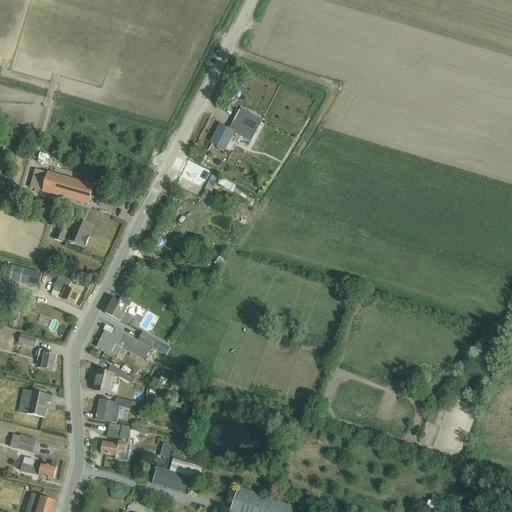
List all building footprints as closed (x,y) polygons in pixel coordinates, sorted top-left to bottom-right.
[(219,125),(210,142),(224,150),(233,133),(250,142),(260,122),(238,110),(235,117),(228,130),(219,125)] [(54,163),(55,153),(41,152),(40,161),(54,163)] [(30,189),(42,193),(87,205),(93,185),(35,169),(30,189)] [(217,184),(232,193),(236,186),(221,177),(217,184)] [(67,240),(67,241),(68,242),(69,244),(72,245),(74,244),(83,248),(84,246),(86,247),(90,237),(88,236),(92,226),(76,219),(70,234),(67,232),(59,228),(54,240),(62,243),(64,239),(67,240)] [(4,279),(8,280),(39,288),(42,275),(7,266),(4,279)] [(60,276),(56,284),(53,291),(63,296),(61,300),(75,306),(80,294),(69,289),(72,282),(60,276)] [(105,314),(126,325),(130,316),(124,313),(130,303),(122,298),(119,302),(114,299),(105,314)] [(141,312),(147,314),(149,308),(143,306),(141,312)] [(97,347),(111,354),(118,358),(123,348),(119,346),(124,335),(116,330),(113,336),(105,332),(97,347)] [(143,332),(139,340),(165,355),(169,347),(157,340),(143,332)] [(19,343),(23,344),(35,348),(37,339),(21,335),(19,343)] [(132,338),(127,347),(144,355),(146,352),(150,354),(153,349),(132,338)] [(37,362),(43,363),(42,369),(53,371),(56,356),(50,354),(51,352),(40,349),(39,352),(37,351),(36,356),(38,357),(37,362)] [(118,376),(119,371),(110,366),(108,374),(98,371),(94,391),(109,394),(114,375),(118,376)] [(23,395),(20,413),(44,419),(47,404),(50,404),(52,397),(32,392),(24,391),(23,395)] [(100,401),(96,420),(111,423),(117,425),(120,408),(122,408),(131,409),(132,403),(116,400),(115,403),(100,401)] [(434,402),(425,423),(434,427),(443,406),(434,402)] [(139,427),(146,429),(148,423),(141,421),(139,427)] [(121,438),(128,440),(130,428),(122,426),(111,424),(110,431),(122,433),(121,438)] [(11,448),(33,454),(37,441),(21,436),(21,438),(8,434),(5,446),(11,448)] [(101,455),(116,457),(115,460),(128,462),(131,445),(119,443),(119,446),(103,443),(101,455)] [(171,471),(197,478),(201,465),(175,458),(171,471)] [(21,472),(26,473),(54,480),(57,468),(35,462),(35,461),(25,459),(24,465),(22,464),(21,472)] [(153,483),(163,486),(167,471),(158,469),(153,483)] [(165,487),(188,494),(193,479),(170,472),(165,487)] [(293,511),(295,508),(239,488),(230,511),(293,511)] [(34,495),(30,509),(39,511),(52,511),(56,502),(34,495)] [(424,511),(436,511),(438,506),(428,503),(424,511)]
